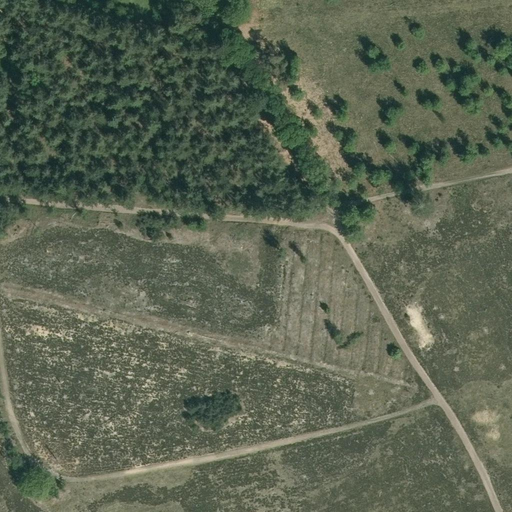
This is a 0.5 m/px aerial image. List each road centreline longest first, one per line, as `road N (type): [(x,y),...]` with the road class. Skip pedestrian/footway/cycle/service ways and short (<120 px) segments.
road 1 (track): [(0,359),(22,449),(36,466),(71,478),(269,446),(439,398)]
road 2 (track): [(499,511),(480,465),(332,216)]
road 3 (track): [(332,216),(303,222),(0,198)]
road 4 (track): [(332,216),(309,155),(222,16),(220,0)]
road 5 (track): [(332,216),(356,202),(511,170)]
